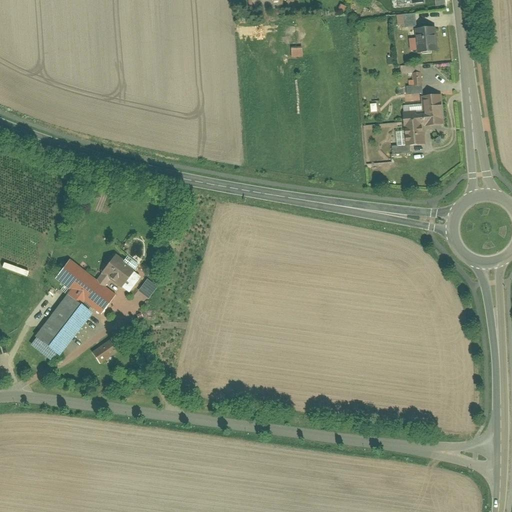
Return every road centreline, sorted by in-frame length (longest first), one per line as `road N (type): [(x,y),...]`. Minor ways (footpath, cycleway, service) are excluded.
road 1 (residential): [(0,398),(503,462)]
road 2 (tertiary): [(451,227),(179,180),(0,125)]
road 3 (secondary): [(460,0),(485,197)]
road 4 (secondary): [(489,267),(503,462)]
